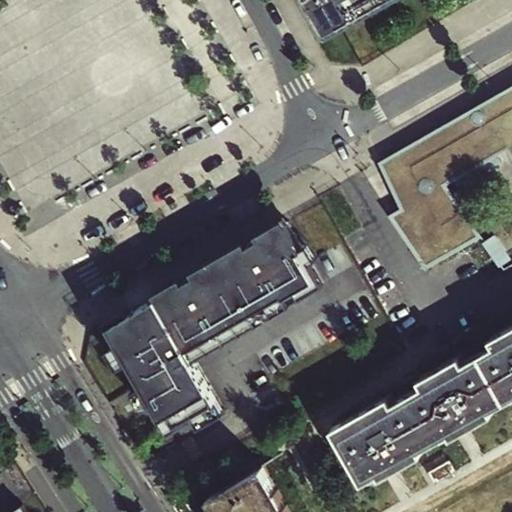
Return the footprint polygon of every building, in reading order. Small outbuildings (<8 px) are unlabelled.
[(317,0),(331,23),(370,0),(317,0)] [(511,85),(383,156),(405,201),(393,208),(428,261),(482,226),(450,177),(455,174),(459,181),(511,152),(511,85)] [(198,352),(328,279),(292,216),(115,317),(176,426),(200,412),(204,419),(228,406),(198,352)] [(381,395),(332,423),(353,462),(355,461),(359,468),(357,469),(363,480),(374,474),(377,478),(430,448),(427,443),(445,434),(448,438),(502,408),(499,403),(511,395),(511,322),(492,334),(495,340),(466,357),(462,350),(419,374),(423,381),(395,397),(391,390),(386,393),(387,395),(382,397),(381,395)] [(292,511),(293,511),(288,501),(287,502),(283,496),(284,495),(279,486),(278,486),(270,473),(272,471),(265,460),(227,482),(227,483),(220,487),(220,486),(210,492),(216,502),(214,505),(214,510),(215,511),(292,511)]
